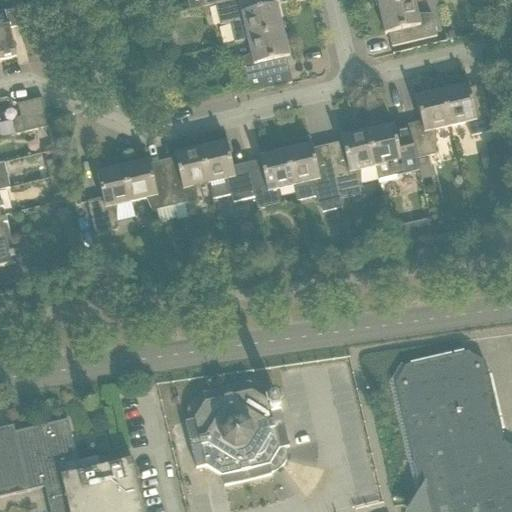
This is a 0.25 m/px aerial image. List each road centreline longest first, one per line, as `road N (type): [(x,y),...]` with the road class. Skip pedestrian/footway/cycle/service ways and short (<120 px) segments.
road 1 (primary): [(511,312),(0,378)]
road 2 (residential): [(0,91),(25,85),(133,132),(351,82)]
road 3 (residential): [(351,82),(475,54)]
